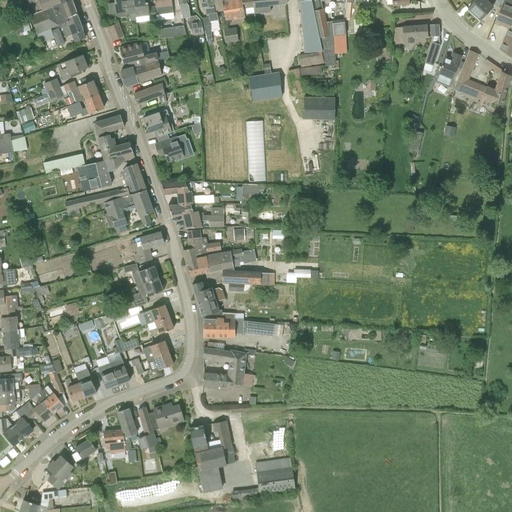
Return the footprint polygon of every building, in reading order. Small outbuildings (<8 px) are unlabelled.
[(36,33),(60,24),(70,21),(69,18),(77,15),(71,0),(65,0),(62,1),(63,3),(44,10),(41,2),(38,3),(37,0),(24,0),(30,15),(36,33)] [(37,0),(38,3),(41,2),(44,10),(63,3),(62,1),(65,0),(37,0)] [(133,0),(130,0),(127,0),(114,0),(114,2),(108,3),(109,14),(114,13),(119,17),(129,16),(128,14),(135,13),(136,13),(133,0)] [(133,0),(136,13),(135,13),(136,17),(149,15),(149,20),(156,19),(154,6),(148,7),(148,2),(145,2),(144,0),(133,0)] [(171,0),(154,0),(155,8),(167,6),(168,13),(173,13),(172,5),(171,0)] [(183,18),(187,17),(188,22),(193,35),(203,34),(201,20),(197,16),(190,17),(187,0),(177,0),(179,4),(183,18)] [(214,6),(213,0),(199,0),(202,8),(205,8),(206,16),(208,16),(209,17),(202,18),(205,34),(211,33),(211,31),(220,29),(218,20),(217,12),(216,12),(214,6)] [(214,0),(215,2),(217,11),(224,10),(222,1),(228,0),(214,0)] [(228,0),(222,1),(224,10),(225,21),(245,18),(243,9),(253,7),(252,0),(228,0)] [(286,0),(252,0),(253,7),(254,14),(270,12),(270,6),(287,4),(286,0)] [(322,51),(311,0),(299,0),(300,1),(299,1),(304,53),(322,51)] [(333,36),(328,36),(325,22),(320,2),(320,0),(311,0),(322,51),(325,66),(335,65),(335,54),(334,54),(333,36)] [(480,20),(492,7),(485,0),(476,0),(468,10),(480,20)] [(509,28),(500,49),(500,50),(511,57),(511,0),(503,0),(500,8),(495,22),(509,28)] [(83,30),(77,15),(69,18),(70,21),(60,24),(65,37),(73,34),(76,41),(85,38),(82,30),(83,30)] [(343,19),(331,21),(333,36),(334,54),(335,54),(343,53),(342,35),(345,35),(344,19),(343,19)] [(119,23),(108,27),(113,40),(124,36),(119,23)] [(31,30),(29,24),(23,25),(23,24),(15,26),(17,34),(31,30)] [(438,24),(429,25),(430,38),(433,37),(425,66),(426,66),(433,68),(432,68),(433,68),(440,45),(439,36),(438,24)] [(396,28),(397,44),(403,43),(403,45),(417,44),(417,39),(428,38),(427,25),(396,28)] [(61,27),(54,29),(58,45),(65,43),(61,27)] [(172,36),(170,28),(157,29),(158,38),(172,36)] [(226,43),(238,41),(236,28),(223,30),(226,43)] [(130,68),(158,61),(156,54),(145,57),(141,43),(120,49),(123,64),(128,62),(130,68)] [(470,50),(454,90),(481,101),(479,104),(490,108),(492,102),(502,105),(510,76),(501,71),(502,70),(486,59),(483,64),(500,75),(495,89),(486,86),(486,87),(468,79),(478,54),(470,50)] [(161,53),(163,60),(169,58),(167,51),(161,53)] [(300,67),(323,63),(321,52),(298,55),(299,59),(294,60),(295,66),(300,66),(300,67)] [(445,55),(437,75),(451,80),(461,57),(453,53),(451,58),(445,55)] [(81,71),(87,68),(82,55),(56,65),(63,81),(82,73),(81,71)] [(131,83),(132,86),(147,81),(162,76),(158,61),(120,71),(125,85),(131,83)] [(300,68),(300,76),(322,73),(321,66),(300,68)] [(225,74),(225,70),(222,67),(218,68),(217,73),(220,76),(225,74)] [(293,95),(305,91),(298,68),(287,71),(293,95)] [(281,84),(279,72),(269,74),(263,75),(248,77),(252,102),(282,97),(280,84),(281,84)] [(134,94),(138,104),(158,96),(164,94),(163,88),(168,86),(165,77),(153,81),(155,86),(134,94)] [(47,92),(59,87),(56,78),(44,83),(45,88),(47,92)] [(76,103),(85,99),(98,94),(93,81),(76,88),(74,82),(59,87),(47,92),(50,100),(66,94),(66,92),(71,90),(76,103)] [(172,92),(164,94),(166,102),(174,100),(172,92)] [(89,114),(103,108),(98,94),(85,99),(88,107),(87,107),(89,114)] [(334,116),(335,96),(305,95),(304,114),(334,116)] [(18,112),(22,123),(34,119),(30,108),(18,112)] [(157,137),(158,140),(168,137),(167,133),(174,131),(167,109),(143,118),(148,133),(154,131),(156,137),(157,137)] [(40,124),(50,121),(49,115),(38,117),(40,124)] [(93,123),(97,135),(124,127),(120,116),(93,123)] [(264,119),(248,119),(250,180),(266,179),(264,119)] [(408,149),(412,150),(416,131),(417,123),(409,121),(407,129),(409,130),(408,134),(412,135),(408,149)] [(191,125),(194,134),(201,132),(200,123),(191,125)] [(453,137),(455,127),(446,126),(444,136),(453,137)] [(423,133),(416,131),(412,150),(418,151),(423,133)] [(0,144),(10,143),(10,140),(19,138),(16,138),(15,133),(10,133),(0,135),(0,133),(0,144)] [(97,138),(103,161),(133,153),(129,143),(116,146),(114,138),(110,138),(109,134),(97,138)] [(158,140),(159,143),(156,144),(158,151),(163,149),(168,162),(184,156),(183,155),(188,153),(182,135),(177,137),(169,139),(168,137),(158,140)] [(0,154),(12,153),(10,143),(0,144),(0,154)] [(47,172),(86,163),(83,151),(44,160),(47,172)] [(133,153),(103,161),(84,165),(76,167),(82,192),(111,184),(108,171),(116,169),(123,161),(134,157),(133,153)] [(90,206),(145,191),(146,191),(145,190),(146,189),(136,163),(125,168),(121,172),(127,188),(77,200),(66,203),(67,211),(79,208),(90,206)] [(193,204),(206,203),(212,203),(214,203),(213,195),(192,197),(192,191),(188,191),(188,188),(187,188),(185,181),(161,183),(164,194),(177,193),(178,205),(182,205),(193,204)] [(249,203),(257,203),(258,195),(258,193),(265,194),(265,185),(259,184),(259,185),(243,184),(242,205),(249,205),(249,203)] [(143,224),(150,222),(147,214),(153,212),(146,191),(145,191),(90,206),(103,202),(108,215),(110,214),(115,228),(118,234),(127,231),(125,225),(127,224),(123,213),(136,208),(140,217),(143,224)] [(195,217),(200,217),(198,211),(200,210),(199,207),(206,205),(207,205),(207,206),(212,206),(212,203),(206,203),(193,204),(182,205),(178,205),(168,205),(172,217),(183,215),(193,212),(195,217)] [(79,214),(78,208),(67,211),(69,216),(79,214)] [(298,225),(296,211),(289,211),(290,226),(298,225)] [(200,217),(195,217),(193,212),(183,215),(186,228),(201,227),(200,221),(208,221),(209,227),(224,226),(223,216),(200,217)] [(244,240),(244,229),(233,230),(234,240),(244,240)] [(274,229),(273,236),(284,237),(284,229),(274,229)] [(187,231),(188,239),(201,238),(200,230),(187,231)] [(164,243),(161,232),(139,238),(134,239),(135,243),(133,243),(130,244),(135,264),(139,263),(152,260),(148,248),(164,243)] [(187,239),(188,241),(189,249),(183,250),(189,270),(198,269),(197,262),(196,258),(195,255),(200,254),(200,249),(202,249),(201,238),(188,239),(187,239)] [(205,245),(206,252),(208,252),(221,250),(219,242),(205,244),(205,245)] [(208,255),(206,255),(208,272),(208,273),(222,270),(233,268),(233,267),(233,266),(232,259),(242,257),(242,256),(241,249),(208,255)] [(208,272),(206,255),(196,258),(197,262),(198,269),(189,270),(190,276),(208,272)] [(27,261),(29,266),(43,261),(42,256),(27,261)] [(131,271),(137,287),(158,278),(154,266),(138,271),(137,269),(135,270),(134,264),(123,267),(125,273),(131,271)] [(0,289),(3,289),(2,286),(16,284),(14,269),(1,270),(0,270),(0,289)] [(310,270),(302,269),(294,269),(294,273),(293,277),(296,277),(302,277),(310,278),(310,270)] [(261,272),(234,270),(222,270),(222,283),(229,283),(243,284),(261,285),(270,285),(270,273),(261,273),(261,272)] [(137,287),(139,293),(133,295),(135,301),(130,303),(131,308),(148,303),(145,297),(147,297),(163,291),(158,278),(137,287)] [(197,301),(214,296),(219,301),(225,299),(222,289),(218,287),(211,290),(211,287),(203,290),(201,282),(192,284),(197,301)] [(243,292),(243,284),(229,283),(228,291),(243,292)] [(37,296),(41,295),(49,294),(46,285),(33,288),(35,293),(37,296)] [(0,311),(15,310),(13,295),(4,297),(3,291),(0,291),(0,311)] [(219,312),(215,302),(214,296),(197,301),(202,317),(209,314),(209,315),(219,312)] [(77,301),(65,305),(69,314),(80,311),(77,301)] [(154,322),(169,317),(164,305),(142,313),(146,325),(154,322)] [(111,314),(119,312),(118,306),(109,309),(111,314)] [(15,310),(0,311),(2,330),(18,328),(18,324),(17,316),(15,316),(15,310)] [(119,312),(111,314),(113,322),(127,317),(125,310),(119,312)] [(173,328),(169,317),(154,322),(156,328),(149,331),(151,336),(158,334),(173,328)] [(243,333),(243,321),(243,319),(235,319),(235,318),(225,318),(222,318),(216,317),(203,318),(203,337),(216,337),(228,337),(228,338),(235,337),(235,335),(243,335),(243,333)] [(105,328),(102,319),(97,321),(101,329),(105,328)] [(95,328),(92,320),(79,325),(82,333),(95,328)] [(243,321),(243,333),(274,336),(275,324),(243,321)] [(4,344),(5,351),(20,349),(20,348),(19,349),(18,342),(19,341),(19,337),(25,337),(24,328),(18,329),(18,328),(2,330),(3,344),(4,344)] [(136,338),(121,344),(124,351),(139,345),(136,338)] [(124,351),(121,344),(120,339),(114,341),(116,347),(112,348),(115,355),(124,351)] [(164,340),(149,346),(142,349),(146,361),(154,358),(169,352),(164,340)] [(206,349),(214,350),(214,349),(215,342),(207,341),(206,349)] [(55,350),(53,343),(48,344),(52,357),(59,354),(58,349),(55,350)] [(23,348),(20,349),(5,351),(6,357),(0,357),(0,370),(12,370),(11,367),(17,366),(16,356),(31,354),(30,348),(28,348),(23,348)] [(230,352),(214,349),(214,350),(206,349),(203,348),(203,357),(228,362),(230,352)] [(226,375),(225,387),(225,388),(231,388),(231,383),(242,385),(251,386),(252,375),(244,373),(246,354),(254,355),(256,350),(245,349),(245,353),(230,350),(230,352),(228,362),(227,374),(226,374),(226,375)] [(338,360),(339,352),(332,351),(331,359),(338,360)] [(169,352),(154,358),(156,365),(149,367),(151,373),(173,364),(169,352)] [(130,380),(124,365),(121,358),(109,363),(112,370),(118,385),(130,380)] [(134,366),(140,363),(138,358),(131,361),(132,366),(134,366)] [(56,373),(63,371),(58,359),(52,362),(56,373)] [(138,375),(143,373),(140,363),(134,366),(138,375)] [(40,375),(47,374),(54,372),(50,364),(39,367),(40,375)] [(100,374),(106,389),(118,385),(112,370),(105,372),(103,365),(97,367),(100,374)] [(75,373),(78,382),(79,382),(84,397),(96,393),(91,378),(87,368),(75,373)] [(4,379),(0,379),(0,392),(14,390),(13,382),(22,382),(21,373),(12,374),(4,375),(4,379)] [(202,385),(225,387),(226,375),(203,373),(202,385)] [(73,402),(84,397),(79,382),(78,382),(72,385),(69,378),(64,380),(67,387),(73,402)] [(64,393),(60,383),(53,386),(56,391),(49,396),(44,388),(41,391),(37,394),(53,413),(64,405),(58,398),(63,393),(64,393)] [(29,401),(36,396),(37,394),(41,391),(40,387),(28,389),(29,401)] [(0,404),(1,405),(1,412),(11,411),(15,406),(15,404),(20,404),(20,399),(14,399),(14,390),(0,392),(0,404)] [(53,413),(37,394),(36,396),(38,399),(37,403),(38,405),(34,408),(28,402),(23,406),(32,418),(37,414),(43,421),(53,413)] [(147,414),(152,431),(184,422),(179,405),(172,406),(171,403),(153,408),(154,412),(147,414)] [(15,424),(13,426),(22,438),(33,430),(27,423),(32,418),(23,406),(17,410),(23,417),(15,423),(15,424)] [(141,450),(156,444),(155,439),(153,434),(152,431),(147,414),(145,407),(138,410),(139,413),(138,413),(144,434),(144,435),(137,438),(141,450)] [(117,412),(122,426),(130,450),(131,449),(130,436),(136,434),(137,434),(131,415),(130,415),(128,408),(117,412)] [(12,446),(22,438),(13,426),(12,426),(7,419),(1,419),(3,434),(12,446)] [(233,455),(226,421),(211,424),(213,432),(217,431),(221,447),(208,449),(207,444),(203,426),(189,428),(193,447),(198,470),(202,492),(222,488),(218,466),(236,463),(235,455),(233,455)] [(130,450),(122,426),(121,426),(121,429),(103,431),(104,443),(105,443),(106,448),(108,447),(109,454),(125,452),(125,451),(130,450)] [(96,450),(89,439),(75,448),(82,459),(96,450)] [(8,453),(13,459),(18,454),(13,449),(8,453)] [(53,473),(47,480),(58,489),(71,473),(69,471),(73,467),(60,456),(55,462),(53,461),(47,468),(53,473)] [(255,463),(256,473),(259,496),(295,491),(291,458),(255,463)] [(109,485),(117,483),(115,471),(107,473),(109,485)] [(39,505),(23,500),(19,510),(23,511),(59,511),(59,509),(53,509),(52,498),(67,497),(66,490),(62,490),(57,491),(42,493),(41,500),(39,505)]
